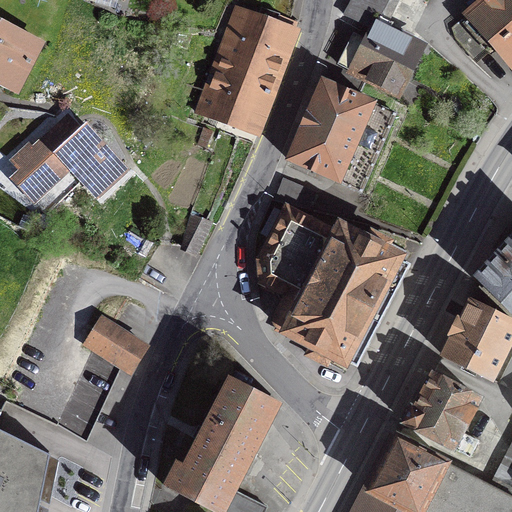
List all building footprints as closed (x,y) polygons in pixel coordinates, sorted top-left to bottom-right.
[(328,67),(363,85),(366,78),(392,92),(417,44),(389,30),(393,24),(380,16),(388,0),(352,0),(341,21),(338,18),(323,64),(328,67)] [(511,0),(484,0),(452,28),(456,38),(473,58),(475,57),(477,59),(487,50),(485,48),(491,42),(511,66),(511,0)] [(257,136),(296,30),(238,8),(197,114),(257,136)] [(40,43),(0,22),(0,85),(15,93),(40,43)] [(363,85),(328,67),(288,160),(361,192),(395,114),(358,98),(363,85)] [(29,145),(13,160),(44,193),(71,168),(98,197),(127,171),(86,126),(74,136),(61,122),(33,148),(29,145)] [(276,199),(308,208),(315,192),(284,179),(276,199)] [(357,367),(411,265),(385,251),(390,241),(371,231),(366,242),(340,229),(337,235),(287,209),(260,260),(262,281),(287,294),(275,316),(277,325),(313,344),(307,354),(326,364),(331,354),(357,367)] [(182,246),(197,254),(212,222),(197,215),(182,246)] [(112,259),(138,275),(157,244),(131,228),(112,259)] [(511,242),(478,280),(511,312),(511,242)] [(511,341),(511,322),(470,301),(460,320),(458,319),(450,335),(452,336),(443,355),(492,380),(511,341)] [(130,371),(146,346),(103,319),(87,344),(93,347),(120,365),(130,371)] [(85,441),(120,365),(93,347),(57,424),(85,441)] [(412,408),(404,422),(470,456),(478,441),(462,432),(479,399),(432,374),(414,409),(412,408)] [(167,486),(216,511),(218,511),(231,488),(275,402),(231,378),(185,466),(179,462),(167,486)] [(0,511),(37,511),(49,455),(0,430),(0,511)] [(424,511),(449,464),(397,436),(357,511),(424,511)] [(493,487),(511,496),(511,460),(509,458),(493,487)] [(511,496),(493,487),(449,464),(424,511),(510,511),(511,508),(511,496)] [(264,511),(267,507),(231,488),(218,511),(264,511)]
